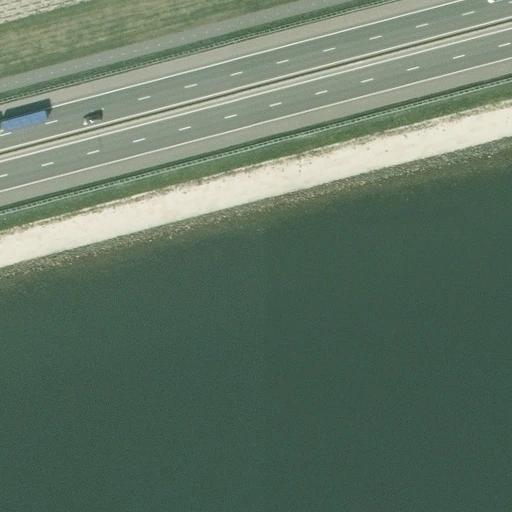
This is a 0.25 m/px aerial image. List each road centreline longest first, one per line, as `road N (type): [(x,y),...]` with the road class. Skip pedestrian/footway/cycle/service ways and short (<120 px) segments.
road 1 (motorway): [(511,1),(0,135)]
road 2 (motorway): [(0,176),(511,43)]
